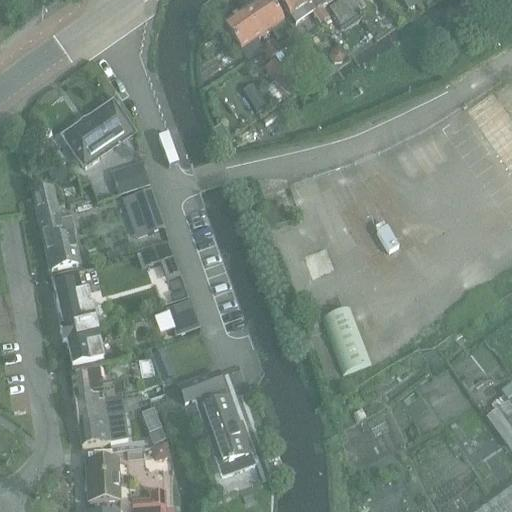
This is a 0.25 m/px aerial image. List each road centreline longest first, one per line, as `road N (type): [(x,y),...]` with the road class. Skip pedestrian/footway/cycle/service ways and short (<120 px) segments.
road 1 (residential): [(0,504),(48,454),(50,438),(5,228)]
road 2 (residential): [(109,15),(0,89)]
